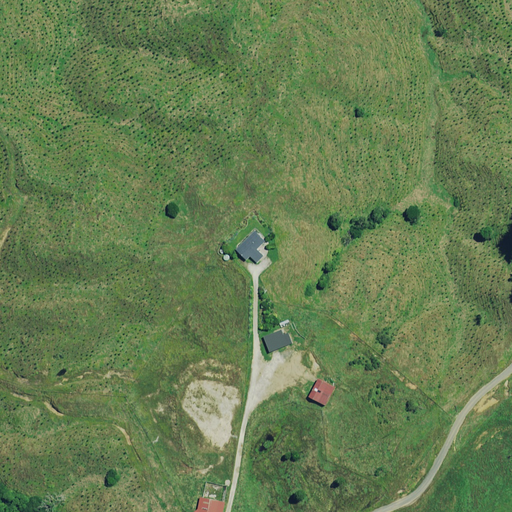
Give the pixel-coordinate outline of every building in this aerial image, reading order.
[(266,242),(256,231),(236,249),(246,260),(250,257),(256,264),(264,256),(258,249),(266,242)] [(288,319),(279,323),(281,327),(290,323),(288,319)] [(269,352),(292,344),(288,332),(283,334),(281,329),(263,336),(269,352)] [(325,406),(335,387),(320,379),(310,399),(325,406)] [(224,511),(226,502),(200,497),(198,508),(193,511),(224,511)]
